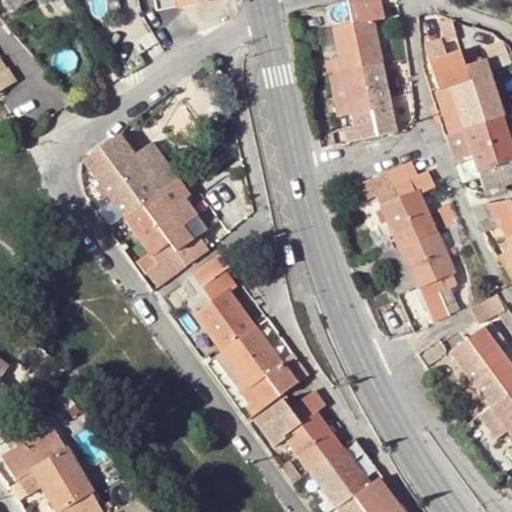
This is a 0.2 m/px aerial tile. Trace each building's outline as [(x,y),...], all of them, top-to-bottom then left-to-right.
[(153,0),(156,11),(178,6),(183,5),(211,0),(153,0)] [(381,20),(377,5),(384,4),(395,1),(394,0),(346,0),(348,7),(352,26),(361,69),(381,65),(371,22),(381,20)] [(456,39),(451,19),(442,21),(447,41),(456,39)] [(337,59),(324,62),(327,76),(340,74),(361,69),(352,26),(331,30),(337,59)] [(436,92),(450,88),(462,129),(482,123),(464,69),(459,53),(446,57),(440,39),(426,44),(427,63),(436,92)] [(0,56),(0,88),(14,79),(0,56)] [(482,123),(502,116),(489,75),(485,63),(481,64),(464,69),(482,123)] [(390,106),(382,72),(381,65),(361,69),(376,139),(396,135),(395,128),(390,106)] [(354,143),(376,139),(361,69),(340,74),(327,76),(333,102),(345,100),(348,115),(352,114),(355,128),(351,129),(354,143)] [(450,88),(436,92),(448,133),(462,129),(450,88)] [(345,100),(333,102),(336,117),(348,115),(345,100)] [(511,148),(502,116),(482,123),(500,179),(511,175),(511,148)] [(500,179),(482,123),(462,129),(448,133),(444,134),(446,139),(455,166),(459,164),(473,160),(485,197),(504,191),(500,179)] [(118,132),(96,148),(139,208),(175,181),(146,143),(133,153),(118,132)] [(124,219),(139,208),(96,148),(81,159),(124,219)] [(415,239),(434,230),(418,194),(433,187),(425,172),(416,176),(409,161),(386,172),(415,239)] [(386,172),(358,185),(364,199),(374,195),(397,247),(415,239),(386,172)] [(183,201),(187,197),(175,181),(139,208),(181,267),(206,248),(197,236),(205,230),(183,201)] [(438,209),(446,225),(458,220),(450,203),(438,209)] [(352,217),(360,214),(356,204),(348,207),(352,217)] [(511,253),(500,261),(511,280),(511,211),(510,209),(509,207),(479,221),(491,247),(505,240),(511,251),(511,253)] [(167,278),(181,267),(139,208),(124,219),(148,253),(156,264),(144,273),(155,289),(168,280),(167,278)] [(458,220),(446,225),(458,251),(470,245),(458,220)] [(415,239),(445,309),(456,304),(449,288),(454,286),(449,274),(453,272),(434,230),(415,239)] [(397,247),(415,287),(431,322),(448,314),(445,309),(415,239),(397,247)] [(290,246),(282,247),(286,266),(294,264),(290,246)] [(397,296),(415,287),(397,247),(378,254),(397,296)] [(144,273),(156,264),(148,253),(135,262),(144,273)] [(170,307),(183,299),(221,351),(236,340),(252,328),(226,293),(235,287),(224,271),(228,267),(219,255),(194,274),(193,272),(161,295),(170,307)] [(498,315),(511,335),(511,317),(507,311),(505,312),(496,297),(471,309),(478,323),(498,315)] [(511,367),(499,348),(505,344),(490,322),(465,340),(506,397),(511,392),(511,367)] [(294,358),(281,368),(252,328),(236,340),(278,396),(306,376),(294,358)] [(463,338),(448,349),(474,387),(490,408),(506,397),(465,340),(463,338)] [(251,415),(278,396),(236,340),(221,351),(247,385),(240,390),(249,402),(245,406),(251,415)] [(425,368),(446,352),(437,340),(415,355),(425,368)] [(511,348),(507,342),(505,344),(499,348),(511,367),(511,348)] [(215,356),(240,390),(247,385),(221,351),(215,356)] [(0,378),(9,366),(0,359),(0,378)] [(0,426),(21,399),(0,383),(0,426)] [(480,416),(490,408),(474,387),(458,397),(474,419),(478,417),(480,416)] [(312,412),(324,404),(313,389),(294,402),(288,393),(280,399),(254,417),(274,445),(283,438),(308,471),(325,459),(339,448),(312,412)] [(511,406),(506,397),(490,408),(480,416),(478,417),(494,440),(505,432),(511,441),(511,445),(504,452),(511,463),(511,406)] [(56,434),(50,425),(43,414),(4,436),(3,437),(10,448),(0,455),(5,462),(3,463),(14,481),(31,471),(54,511),(101,511),(98,506),(56,434)] [(61,431),(56,422),(50,425),(56,434),(61,431)] [(387,491),(376,499),(339,448),(325,459),(364,511),(373,511),(381,507),(383,509),(394,500),(387,491)] [(294,482),(303,475),(290,458),(282,465),(294,482)] [(364,511),(325,459),(308,471),(338,511),(364,511)] [(115,511),(148,511),(139,498),(115,511)] [(107,511),(109,511),(104,503),(98,506),(101,511),(107,511)]
